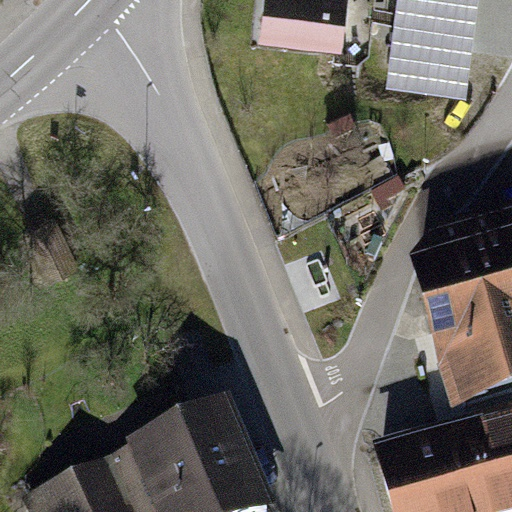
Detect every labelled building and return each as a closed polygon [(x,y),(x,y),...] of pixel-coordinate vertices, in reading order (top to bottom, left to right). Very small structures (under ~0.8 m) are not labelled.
[(256,0),(254,27),(337,34),(339,0),(256,0)] [(480,0),(399,0),(390,80),(470,90),(480,0)] [(351,117),(328,127),(336,144),(359,134),(351,117)] [(411,279),(445,403),(511,383),(511,198),(441,218),(411,279)] [(46,212),(26,223),(49,264),(68,253),(46,212)] [(511,511),(511,407),(373,446),(391,511),(511,511)] [(265,511),(224,410),(17,493),(24,511),(265,511)]
